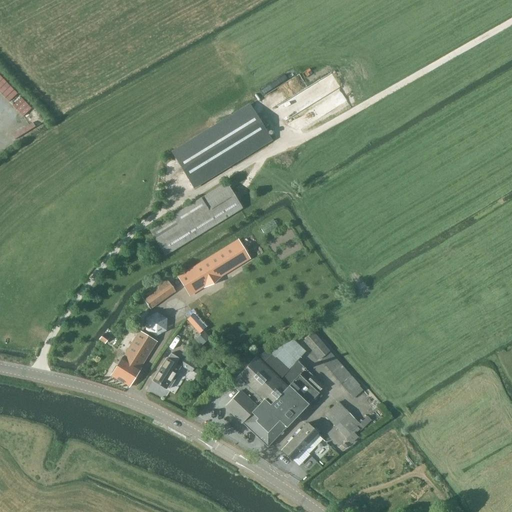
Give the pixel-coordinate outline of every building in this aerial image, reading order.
[(194,188),(271,140),(250,105),(172,153),(194,188)] [(171,254),(248,207),(250,210),(284,189),(262,154),(228,174),(232,181),(155,228),(171,254)] [(238,241),(179,278),(190,295),(204,286),(205,287),(220,277),(220,276),(249,258),(238,241)] [(205,327),(242,293),(230,280),(187,319),(200,334),(206,328),(205,327)] [(143,299),(151,311),(176,293),(168,282),(143,299)] [(112,376),(129,387),(156,342),(139,332),(112,376)] [(323,357),(329,352),(313,333),(304,341),(311,349),(314,347),(323,357)] [(269,353),(260,362),(255,357),(230,384),(239,392),(225,407),(242,423),(268,448),(310,403),(312,402),(314,404),(324,394),(319,390),(323,386),(298,362),(307,352),(292,338),(269,353)] [(341,384),(351,376),(331,353),(321,361),(341,384)] [(166,389),(180,367),(167,359),(153,381),(166,389)] [(192,372),(195,366),(185,359),(181,365),(192,372)] [(325,416),(337,428),(347,439),(351,443),(354,440),(357,437),(354,434),(359,430),(356,427),(359,424),(347,410),(339,402),(325,416)] [(292,461),(310,442),(315,447),(323,439),(318,434),(307,423),(281,451),(292,461)]
